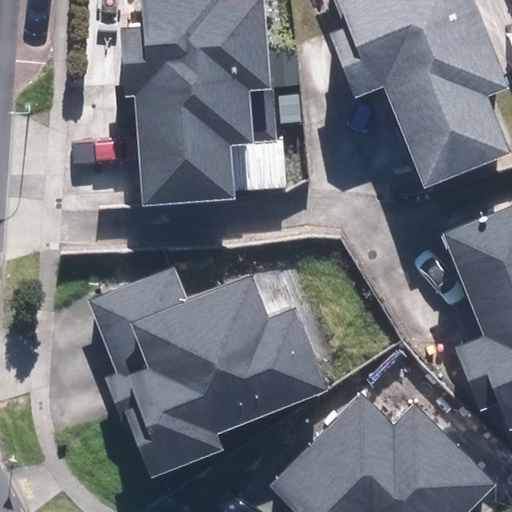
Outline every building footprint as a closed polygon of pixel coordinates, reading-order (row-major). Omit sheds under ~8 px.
[(139,125),(144,196),(236,190),(232,135),(255,134),(251,80),(272,79),(266,0),(134,0),(136,14),(112,16),(120,126),(139,125)] [(336,0),(344,16),(328,23),(356,90),(383,78),(423,175),(509,140),(487,86),(510,77),(478,0),(336,0)] [(511,194),(443,223),(471,291),(454,298),(468,332),(455,337),(480,400),(498,393),(503,406),(500,408),(511,438),(511,194)] [(141,461),(151,457),(155,467),(225,440),(218,422),(328,381),(296,299),(268,309),(251,266),(186,291),(175,262),(89,295),(117,368),(107,371),(141,461)] [(268,475),(305,511),(456,511),(495,473),(414,393),(394,413),(362,381),(268,475)]
